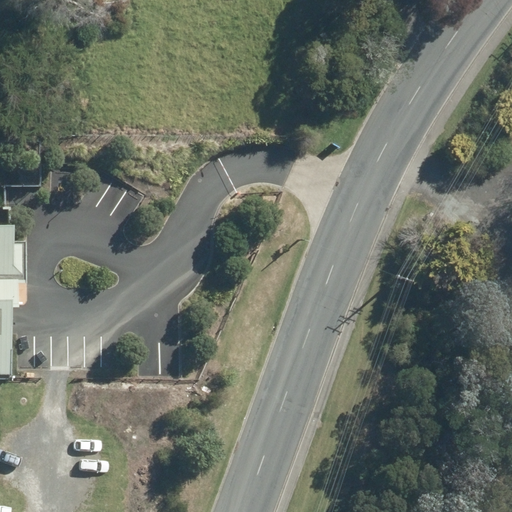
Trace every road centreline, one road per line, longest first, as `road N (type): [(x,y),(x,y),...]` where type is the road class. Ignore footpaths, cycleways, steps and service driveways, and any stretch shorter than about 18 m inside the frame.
road 1 (unclassified): [(250,511),(376,174),(484,0)]
road 2 (unknown): [(46,299),(137,289),(178,252),(208,180),(236,163),(365,204)]
